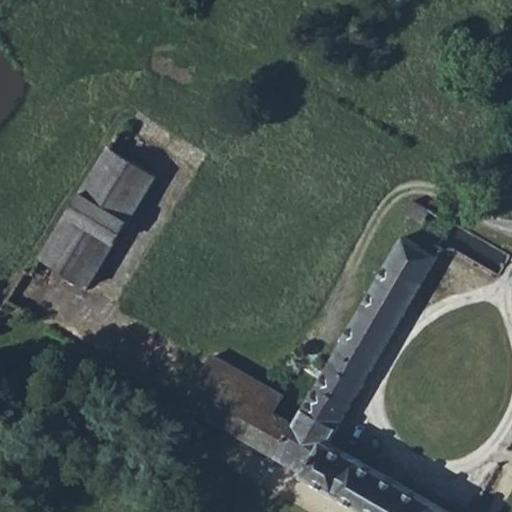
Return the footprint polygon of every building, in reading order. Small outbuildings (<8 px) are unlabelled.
[(72,193),(121,219),(152,167),(103,139),(72,193)] [(65,205),(113,233),(121,219),(72,193),(65,205)] [(39,252),(86,280),(113,233),(65,205),(39,252)] [(333,345),(367,363),(435,246),(404,229),(333,345)] [(327,356),(359,375),(367,363),(333,345),(327,356)] [(199,362),(271,404),(280,390),(207,349),(199,362)] [(177,399),(302,472),(324,435),(359,375),(327,356),(291,416),(271,404),(199,362),(177,399)] [(302,472),(371,511),(455,511),(324,435),(302,472)]
